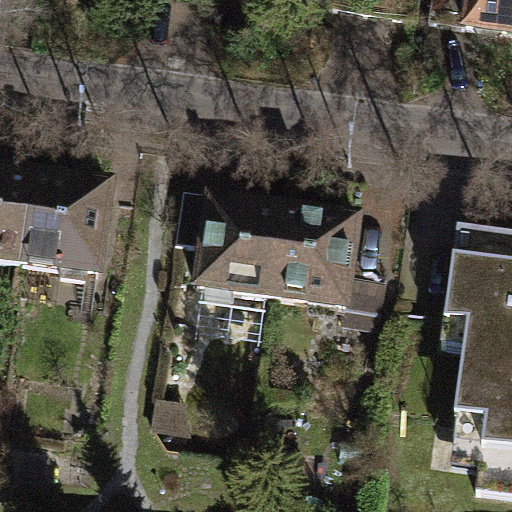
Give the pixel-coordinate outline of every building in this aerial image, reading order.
[(511,0),(465,0),(462,28),(511,36),(511,0)] [(0,278),(16,281),(31,185),(0,179),(0,278)] [(110,197),(31,185),(16,281),(95,293),(110,197)] [(186,305),(265,317),(281,217),(203,205),(186,305)] [(360,230),(281,217),(265,317),(344,330),(360,230)] [(511,241),(447,233),(432,350),(456,353),(446,423),(478,427),(469,499),(511,504),(511,241)]
